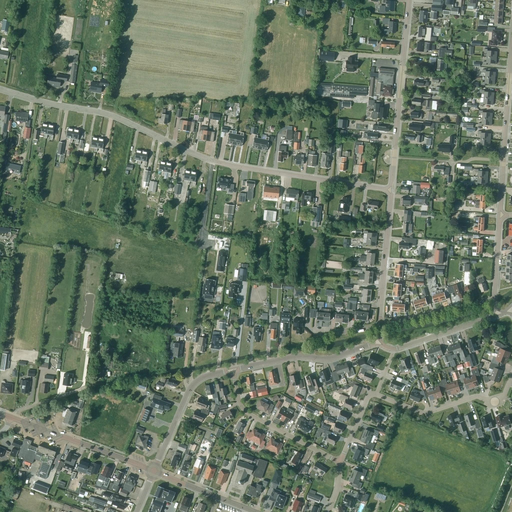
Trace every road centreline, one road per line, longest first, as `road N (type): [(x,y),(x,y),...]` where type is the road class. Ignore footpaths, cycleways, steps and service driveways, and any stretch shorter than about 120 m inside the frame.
road 1 (unclassified): [(225,164),(107,114),(0,88)]
road 2 (tertiary): [(391,189),(409,0)]
road 3 (residential): [(391,189),(225,164)]
road 4 (residential): [(500,216),(511,53)]
road 5 (residential): [(375,394),(424,413),(504,394),(511,375)]
road 6 (tertiary): [(154,471),(10,417)]
road 7 (residential): [(339,462),(244,411),(232,369)]
road 8 (tertiary): [(154,471),(190,386),(232,369)]
road 9 (tertiary): [(379,325),(391,189)]
